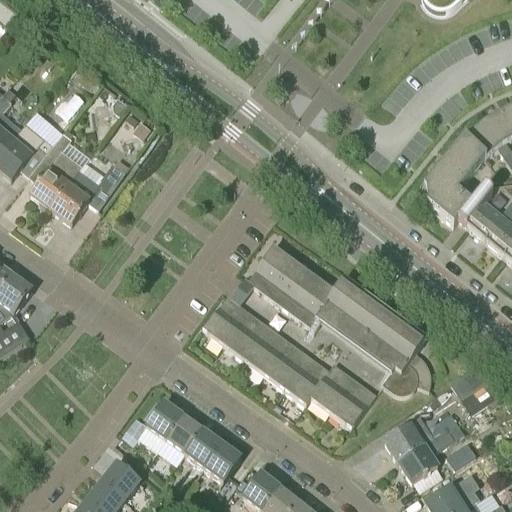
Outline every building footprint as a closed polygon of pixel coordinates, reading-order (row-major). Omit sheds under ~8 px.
[(420,0),(421,1),(421,2),(422,7),(425,11),(428,14),(432,16),(437,18),(441,18),(446,17),(450,15),(454,13),(467,0),(420,0)] [(90,97),(99,87),(100,85),(84,72),(81,74),(74,83),(90,97)] [(0,159),(21,135),(2,119),(11,107),(9,106),(15,99),(8,93),(5,98),(4,97),(2,100),(0,102),(0,159)] [(114,117),(120,122),(128,112),(118,103),(113,109),(114,117)] [(511,144),(511,125),(507,113),(484,126),(501,151),(506,148),(511,144)] [(464,143),(484,164),(497,154),(501,151),(484,126),(464,143)] [(150,135),(139,128),(132,138),(143,146),(150,135)] [(0,176),(11,186),(20,176),(21,177),(23,175),(29,180),(45,160),(37,155),(44,147),(25,130),(21,135),(0,159),(0,176)] [(50,215),(68,191),(80,172),(60,157),(68,147),(60,140),(45,160),(29,180),(27,183),(28,183),(30,181),(38,186),(36,189),(37,190),(29,200),(50,215)] [(434,179),(457,198),(484,164),(464,143),(464,142),(434,179)] [(497,154),(506,168),(511,163),(511,157),(506,148),(501,151),(497,154)] [(97,215),(123,179),(112,171),(98,189),(79,176),(68,191),(50,215),(72,230),(88,208),(97,215)] [(481,195),(470,209),(457,198),(434,179),(420,196),(419,200),(419,203),(421,206),(453,232),(458,226),(466,233),(484,212),(493,201),(484,195),(481,195)] [(503,226),(499,223),(484,211),(484,212),(466,233),(485,249),(503,226)] [(511,223),(511,218),(506,214),(499,223),(503,226),(507,230),(511,223)] [(504,264),(511,254),(511,233),(507,230),(503,226),(485,249),(504,264)] [(415,393),(416,391),(428,396),(430,389),(430,388),(431,385),(430,381),(429,377),(428,374),(426,370),(424,366),(421,363),(418,360),(415,359),(426,344),(343,284),(334,297),(325,291),(272,252),(247,287),(309,332),(319,319),(394,374),(382,390),(391,396),(394,399),(398,400),(402,400),(406,400),(410,398),(413,396),(415,393)] [(0,296),(11,281),(0,273),(0,296)] [(0,363),(27,345),(16,329),(3,338),(0,332),(0,329),(10,323),(31,296),(11,281),(0,296),(0,363)] [(328,376),(227,302),(202,336),(305,412),(310,406),(350,435),(376,400),(333,369),(328,376)] [(489,386),(474,373),(449,389),(460,406),(489,386)] [(470,421),(504,399),(489,386),(460,406),(470,421)] [(183,424),(163,409),(139,443),(159,457),(165,447),(183,424)] [(448,435),(457,430),(450,420),(441,425),(448,435)] [(397,468),(434,443),(421,423),(384,447),(397,468)] [(184,461),(201,437),(183,424),(165,447),(184,461)] [(434,443),(397,468),(411,490),(439,472),(438,470),(447,465),(440,454),(454,445),(447,436),(435,444),(434,443)] [(202,474),(220,450),(201,437),(184,461),(202,474)] [(220,450),(202,474),(222,488),(228,480),(239,464),(220,450)] [(451,477),(474,463),(467,452),(445,466),(451,477)] [(425,511),(467,511),(474,508),(465,495),(489,479),(486,474),(496,468),(491,461),(487,464),(483,457),(474,463),(451,477),(459,488),(425,511)] [(100,489),(123,508),(139,489),(115,470),(100,489)] [(250,511),(265,511),(279,495),(260,480),(241,505),(250,511)] [(242,485),(237,492),(241,495),(246,488),(242,485)] [(91,511),(120,511),(123,508),(100,489),(86,507),(91,511)] [(279,495),(265,511),(294,511),(297,509),(279,495)]
